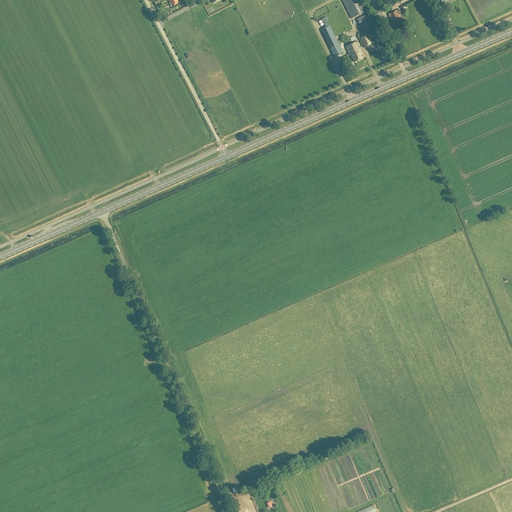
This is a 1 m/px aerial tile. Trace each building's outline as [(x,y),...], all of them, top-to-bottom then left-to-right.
[(359,0),(341,0),(352,19),(365,12),(359,0)] [(373,0),(369,2),(368,3),(374,15),(381,11),(375,0),(373,0)] [(397,12),(389,15),(393,25),(402,21),(399,16),(402,14),(401,12),(399,10),(396,11),(397,12)] [(380,13),(375,15),(379,25),(384,22),(380,13)] [(357,19),(362,30),(373,25),(368,14),(357,19)] [(330,26),(321,31),(334,58),(343,53),(330,26)] [(368,36),(360,39),(365,48),(372,44),(368,36)] [(349,55),(360,50),(356,42),(346,48),(349,55)] [(360,50),(349,55),(352,60),(353,59),(355,63),(363,58),(361,55),(363,54),(360,50)]
